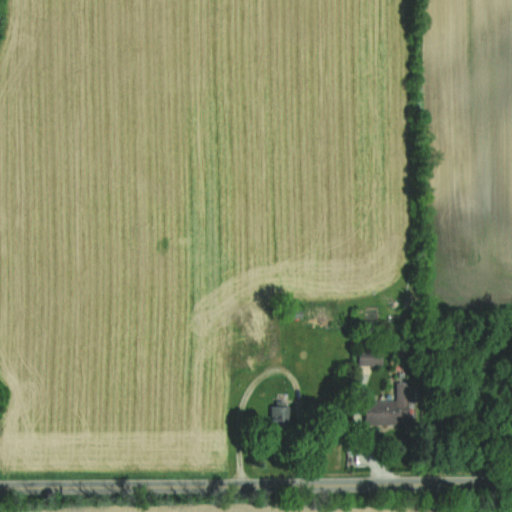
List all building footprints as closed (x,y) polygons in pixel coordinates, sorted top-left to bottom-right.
[(307,316),(330,316),(330,307),(307,307),(307,316)] [(269,328),(239,328),(239,351),(269,351),(269,328)] [(357,365),(382,365),(382,347),(357,347),(357,365)] [(408,423),(408,382),(396,382),(396,400),(360,401),(360,416),(354,416),(355,424),(408,423)] [(288,429),(288,403),(270,403),(270,429),(288,429)]
